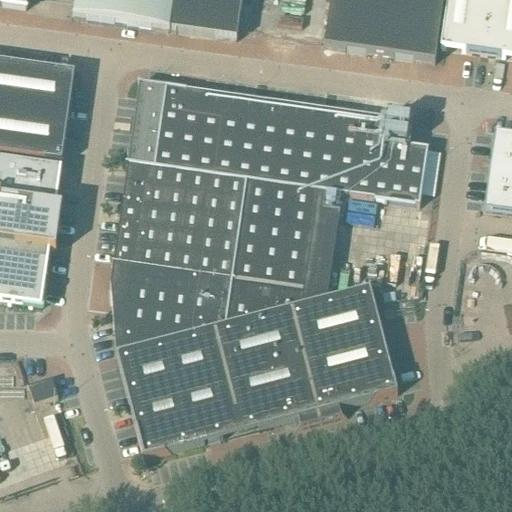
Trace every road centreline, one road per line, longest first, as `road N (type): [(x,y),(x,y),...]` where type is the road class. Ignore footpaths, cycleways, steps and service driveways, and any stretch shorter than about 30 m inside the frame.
road 1 (unclassified): [(122,511),(443,425),(436,323),(465,102)]
road 2 (unclassified): [(108,55),(465,102)]
road 3 (unclassified): [(76,352),(108,55)]
road 4 (unclassified): [(122,511),(76,352)]
road 5 (tertiary): [(371,511),(511,488)]
